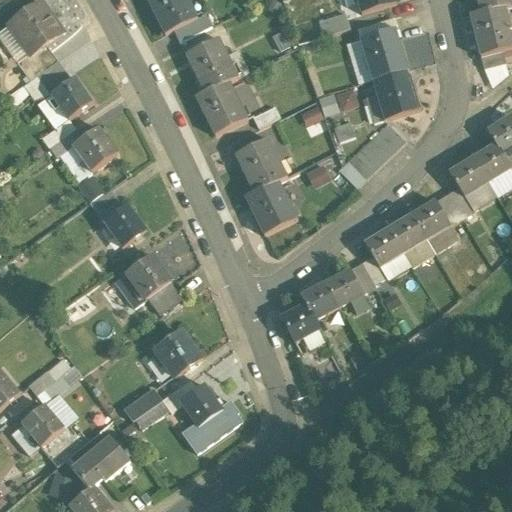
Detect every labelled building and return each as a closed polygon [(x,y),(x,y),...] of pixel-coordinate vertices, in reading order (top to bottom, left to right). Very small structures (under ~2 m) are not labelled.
[(0,0),(0,11),(15,0),(0,0)] [(148,0),(167,36),(197,21),(185,0),(148,0)] [(393,0),(358,0),(364,17),(395,7),(393,0)] [(511,0),(477,0),(482,16),(504,10),(511,8),(511,0)] [(42,7),(11,28),(30,57),(31,58),(46,48),(63,36),(42,7)] [(482,16),(472,18),(482,61),(503,55),(511,52),(511,40),(504,10),(482,16)] [(346,17),(319,25),(324,40),(351,33),(346,17)] [(394,33),(361,43),(374,83),(407,73),(394,33)] [(218,42),(188,57),(207,95),(228,85),(237,80),(218,42)] [(46,48),(31,58),(30,57),(18,66),(30,83),(37,78),(58,63),(46,48)] [(482,61),(481,61),(484,72),(506,67),(503,55),(482,61)] [(58,63),(37,78),(51,97),(71,83),(58,63)] [(407,73),(374,83),(387,125),(419,114),(407,73)] [(71,83),(51,97),(68,123),(94,106),(76,80),(71,83)] [(207,95),(198,99),(217,138),(247,123),(228,85),(207,95)] [(339,94),(342,113),(360,110),(357,91),(339,94)] [(324,116),(339,115),(338,97),(322,98),(324,116)] [(275,110),(253,121),(259,132),(281,121),(275,110)] [(511,119),(511,120),(488,134),(497,148),(503,158),(511,151),(511,119)] [(405,144),(389,127),(380,135),(396,152),(405,144)] [(83,143),(73,150),(73,151),(92,177),(118,158),(99,132),(83,143)] [(76,133),(50,152),(58,162),(61,160),(73,151),(73,150),(83,143),(76,133)] [(396,152),(380,135),(372,143),(388,160),(396,152)] [(268,142),(237,157),(256,196),(278,185),(286,181),(268,142)] [(388,160),(372,143),(364,150),(381,167),(388,160)] [(497,148),(474,163),(488,186),(511,171),(503,158),(497,148)] [(381,167),(364,150),(357,158),(373,175),(381,167)] [(73,151),(61,160),(80,186),(92,177),(73,151)] [(511,151),(503,158),(511,171),(511,151)] [(373,175),(357,158),(349,165),(365,182),(373,175)] [(488,186),(474,163),(450,177),(459,192),(464,201),(488,186)] [(365,182),(349,165),(340,173),(356,190),(365,182)] [(256,196),(247,200),(266,238),(296,224),(278,185),(256,196)] [(111,192),(90,207),(104,227),(125,212),(111,192)] [(459,192),(447,199),(462,223),(474,216),(466,201),(465,202),(464,201),(459,192)] [(462,223),(447,199),(436,206),(450,229),(451,230),(462,223)] [(436,206),(413,220),(427,243),(450,229),(436,206)] [(147,234),(129,209),(125,212),(104,227),(122,252),(147,234)] [(413,220),(390,235),(404,258),(427,243),(413,220)] [(390,235),(366,250),(373,262),(380,273),(404,258),(390,235)] [(154,260),(128,278),(147,305),(149,303),(169,290),(172,287),(154,260)] [(373,262),(363,268),(375,289),(386,282),(380,273),(373,262)] [(363,268),(350,275),(364,299),(376,292),(375,289),(363,268)] [(350,275),(327,287),(340,312),(350,307),(364,299),(350,275)] [(147,305),(128,278),(117,285),(136,312),(147,305)] [(340,312),(327,287),(303,301),(308,310),(316,326),(340,312)] [(169,290),(149,303),(160,319),(179,305),(169,290)] [(364,299),(350,307),(357,319),(371,311),(364,299)] [(308,310),(283,324),(296,348),(321,334),(316,326),(308,310)] [(201,364),(183,337),(157,355),(176,382),(201,364)] [(1,375),(0,376),(0,416),(21,399),(1,375)] [(48,376),(29,391),(37,401),(56,386),(48,376)] [(163,406),(172,418),(183,411),(181,408),(199,395),(191,385),(163,406)] [(199,395),(181,408),(183,411),(196,429),(199,433),(224,415),(222,413),(205,390),(199,395)] [(162,406),(154,395),(126,415),(134,427),(162,407),(161,407),(162,406)] [(239,417),(231,406),(222,413),(224,415),(199,433),(196,429),(183,439),(198,458),(242,426),(237,419),(239,417)] [(46,410),(22,429),(23,431),(41,452),(42,453),(65,434),(46,410)] [(65,434),(42,453),(57,472),(89,445),(81,435),(77,438),(70,430),(65,434)] [(41,452),(23,431),(13,440),(30,461),(41,452)] [(130,465),(112,442),(73,473),(89,494),(93,490),(102,482),(105,485),(130,465)] [(66,504),(76,485),(59,476),(49,495),(66,504)] [(89,494),(69,511),(70,511),(111,511),(93,490),(89,494)]
